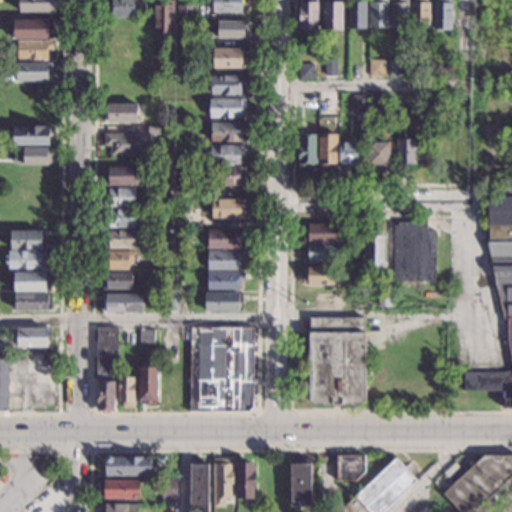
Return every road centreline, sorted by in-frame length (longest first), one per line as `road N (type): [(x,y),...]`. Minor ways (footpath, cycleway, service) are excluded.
road 1 (secondary): [(511,433),(78,432)]
road 2 (residential): [(78,432),(80,0)]
road 3 (residential): [(278,432),(278,0)]
road 4 (residential): [(472,202),(277,201)]
